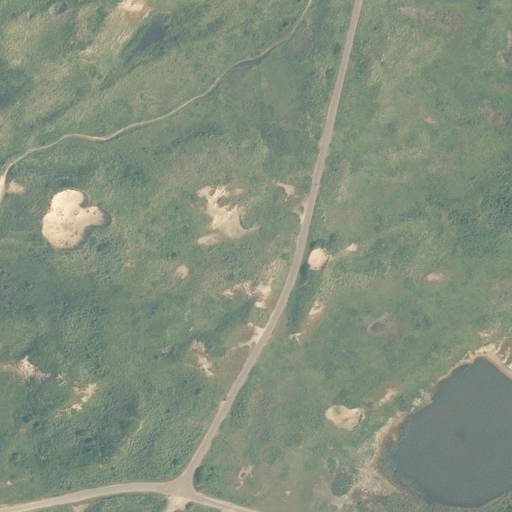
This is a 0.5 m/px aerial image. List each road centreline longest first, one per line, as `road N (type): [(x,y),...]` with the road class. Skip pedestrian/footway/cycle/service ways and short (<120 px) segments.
road 1 (unknown): [(0,204),(7,171),(19,159),(71,137),(103,143),(203,98),(230,70),(288,39),(310,0)]
road 2 (unclassified): [(13,511),(142,489),(178,492)]
